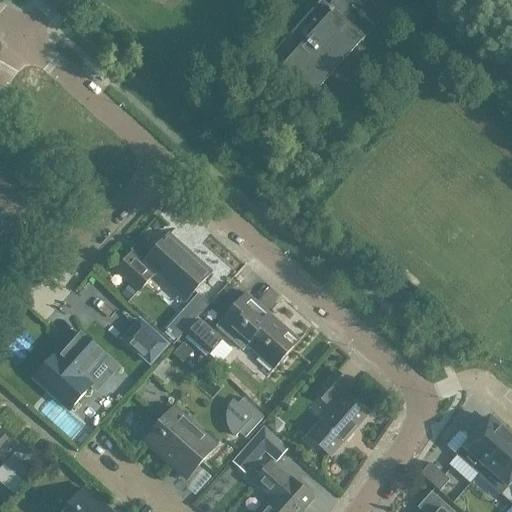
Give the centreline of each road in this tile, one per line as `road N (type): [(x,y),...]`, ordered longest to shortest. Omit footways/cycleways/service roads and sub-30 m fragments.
road 1 (residential): [(419,400),(417,388),(159,164)]
road 2 (residential): [(159,164),(75,258),(0,191)]
road 3 (residential): [(159,164),(21,37)]
road 4 (residential): [(358,511),(415,433),(419,400)]
